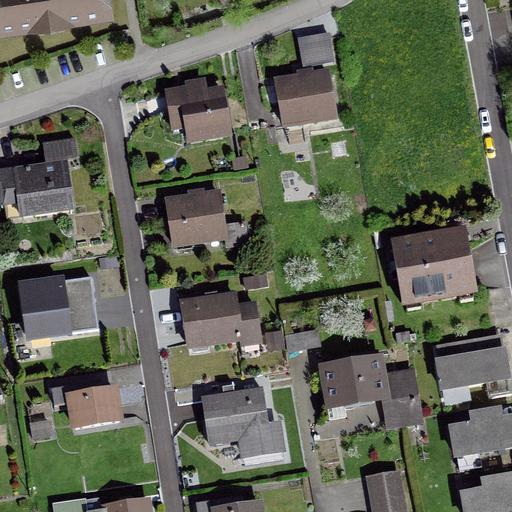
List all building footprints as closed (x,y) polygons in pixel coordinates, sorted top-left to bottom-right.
[(0,0),(0,27),(107,12),(104,0),(0,0)] [(276,85),(283,126),(335,117),(328,75),(276,85)] [(186,128),(189,142),(229,136),(222,92),(205,95),(204,89),(167,95),(173,130),(186,128)] [(0,205),(19,203),(21,218),(69,212),(71,214),(64,159),(77,157),(75,141),(46,145),(49,167),(0,173),(0,205)] [(249,169),(247,157),(232,160),(234,172),(249,169)] [(225,238),(227,248),(247,245),(244,225),(224,228),(219,196),(166,204),(173,246),(225,238)] [(393,247),(403,305),(475,293),(465,234),(436,239),(435,236),(422,239),(422,242),(393,247)] [(99,260),(100,269),(119,267),(118,258),(99,260)] [(268,287),(266,275),(243,279),(244,291),(268,287)] [(22,288),(29,341),(98,331),(91,279),(22,288)] [(234,297),(182,305),(189,347),(261,334),(258,319),(238,323),(234,297)] [(317,332),(286,337),(288,352),(320,347),(317,332)] [(489,399),(511,395),(504,352),(468,358),(465,344),(438,348),(440,363),(437,364),(442,391),(486,384),(489,399)] [(382,399),(387,429),(419,423),(410,373),(382,378),(377,353),(354,357),(355,364),(322,370),(330,420),(347,417),(345,405),(382,399)] [(209,445),(242,440),(245,464),(283,458),(279,433),(269,435),(262,391),(235,396),(233,384),(211,387),(213,399),(202,401),(209,445)] [(54,412),(71,409),(75,430),(118,423),(113,390),(90,394),(89,388),(51,394),(54,412)] [(474,426),(451,430),(456,458),(511,447),(511,419),(501,422),(499,412),(472,416),(474,426)] [(30,424),(33,441),(51,438),(49,421),(30,424)] [(404,511),(398,474),(367,479),(372,511),(404,511)] [(463,496),(465,511),(511,511),(511,486),(511,478),(483,482),(485,492),(463,496)] [(54,511),(85,511),(84,502),(54,507),(54,511)] [(259,511),(258,505),(236,508),(235,502),(199,508),(199,511),(259,511)]
